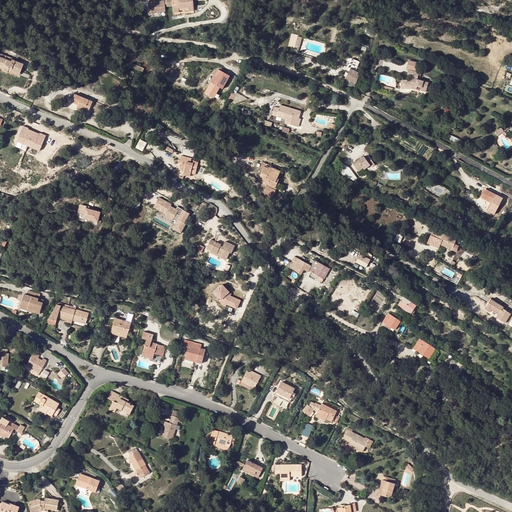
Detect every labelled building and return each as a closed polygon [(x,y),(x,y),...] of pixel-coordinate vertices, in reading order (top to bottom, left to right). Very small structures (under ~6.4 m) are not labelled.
[(188,11),(193,10),(192,0),(166,0),(167,1),(167,6),(172,6),(173,12),(179,12),(179,10),(178,8),(188,7),(188,9),(188,11)] [(150,2),(151,13),(156,13),(156,11),(165,10),(165,6),(164,1),(150,2)] [(288,46),(300,49),(303,36),(292,33),(288,46)] [(0,57),(11,62),(12,60),(12,58),(0,53),(0,57)] [(0,64),(4,66),(3,68),(2,71),(7,73),(8,71),(10,67),(12,68),(11,69),(20,72),(23,64),(12,60),(11,62),(0,57),(0,64)] [(415,63),(406,61),(404,69),(413,71),(415,63)] [(144,72),(145,67),(131,62),(129,66),(144,72)] [(511,64),(511,65),(511,69),(505,67),(503,73),(507,75),(506,77),(507,78),(511,79),(510,81),(511,82),(511,64)] [(19,75),(20,72),(11,69),(12,68),(10,67),(8,71),(19,75)] [(356,83),(360,73),(350,69),(348,74),(347,77),(346,79),(356,83)] [(220,72),(216,78),(214,77),(210,84),(222,91),(230,78),(220,72)] [(427,82),(415,80),(415,81),(411,80),(400,80),(400,85),(403,85),(404,86),(410,87),(410,89),(413,89),(425,92),(427,82)] [(72,100),(78,102),(78,104),(76,107),(84,111),(85,109),(89,111),(92,102),(75,94),(72,100)] [(296,126),(299,119),(301,112),(280,105),(279,108),(275,107),(272,115),(277,117),(278,115),(287,118),(286,120),(285,123),(296,126)] [(27,129),(23,127),(16,143),(37,152),(44,136),(39,134),(38,135),(27,130),(27,129)] [(450,135),(448,139),(461,145),(463,141),(450,135)] [(143,151),(148,142),(141,138),(136,147),(143,151)] [(195,150),(183,147),(182,154),(194,157),(195,150)] [(371,167),(374,164),(368,156),(365,158),(363,156),(353,164),(358,171),(363,167),(364,169),(370,165),(371,167)] [(184,173),(191,175),(191,173),(192,171),(196,172),(198,163),(194,162),(193,164),(191,163),(192,159),(181,157),(180,160),(182,161),(182,162),(180,171),(184,172),(184,173)] [(265,193),(263,199),(269,202),(271,198),(272,199),(275,191),(274,191),(276,187),(283,190),(284,186),(277,183),(278,182),(276,181),(277,179),(279,174),(273,172),(274,169),(270,168),(270,169),(265,167),(259,179),(262,181),(268,184),(266,188),(264,193),(265,193)] [(489,200),(492,202),(487,210),(494,214),(501,201),(494,198),(496,194),(485,189),(481,196),(488,200),(489,200)] [(165,216),(173,220),(174,218),(179,210),(177,209),(170,205),(171,203),(159,197),(154,206),(167,214),(165,216)] [(179,210),(174,218),(178,220),(178,219),(182,212),(184,209),(178,206),(177,209),(179,210)] [(98,212),(80,207),(77,218),(95,223),(98,212)] [(173,228),(181,233),(186,223),(185,223),(190,213),(184,209),(182,212),(178,219),(178,220),(173,228)] [(438,249),(440,245),(452,250),(454,244),(456,239),(447,236),(447,237),(441,235),(433,232),(428,245),(438,249)] [(225,246),(214,241),(209,251),(215,253),(216,251),(223,255),(224,254),(232,257),(233,254),(235,255),(239,247),(229,242),(227,247),(226,249),(224,248),(225,246)] [(320,245),(318,248),(328,253),(330,249),(320,245)] [(216,251),(215,253),(230,260),(232,257),(224,254),(223,255),(216,251)] [(310,276),(322,282),(329,268),(314,260),(312,264),(300,257),(294,267),(302,272),(304,267),(312,272),(310,276)] [(380,281),(389,286),(391,282),(382,277),(380,281)] [(232,295),(223,286),(215,294),(223,301),(220,303),(225,308),(226,308),(227,306),(236,310),(240,300),(231,297),(232,295)] [(40,294),(29,291),(27,295),(26,300),(23,299),(21,306),(32,310),(32,312),(36,313),(36,311),(40,312),(44,300),(39,299),(40,294)] [(413,308),(415,305),(403,297),(398,305),(409,312),(412,308),(413,308)] [(496,316),(505,322),(511,311),(490,298),(484,308),(489,311),(491,308),(499,312),(496,316)] [(76,310),(57,304),(49,318),(57,321),(58,318),(59,316),(71,319),(71,317),(74,318),(73,320),(86,324),(89,313),(76,310)] [(388,313),(383,322),(386,324),(390,327),(395,329),(400,321),(388,313)] [(160,324),(162,318),(155,314),(152,321),(160,324)] [(116,318),(113,326),(111,333),(116,335),(117,331),(128,334),(132,323),(116,318)] [(104,331),(111,333),(113,326),(105,324),(104,331)] [(163,356),(165,346),(155,343),(152,342),(153,339),(154,334),(144,332),(142,338),(147,340),(143,352),(152,355),(153,353),(155,353),(163,356)] [(413,348),(428,358),(435,348),(419,338),(413,348)] [(203,364),(206,349),(201,348),(200,350),(192,349),(193,346),(193,342),(185,340),(183,346),(188,347),(186,357),(198,360),(197,362),(203,364)] [(0,351),(0,366),(8,367),(9,354),(7,353),(8,349),(0,348),(0,351)] [(42,361),(38,358),(40,355),(35,351),(33,355),(27,365),(40,372),(47,361),(43,359),(42,361)] [(423,369),(420,374),(431,379),(433,374),(423,369)] [(247,371),(242,381),(256,388),(262,376),(258,374),(257,376),(247,371)] [(295,388),(282,381),(276,392),(281,394),(280,396),(284,399),(285,396),(290,399),(292,395),(293,396),(295,396),(296,393),(293,392),(295,388)] [(129,403),(121,399),(122,396),(112,391),(109,399),(115,402),(111,410),(116,413),(119,408),(131,414),(135,406),(129,403)] [(59,404),(39,392),(34,401),(41,405),(48,409),(46,413),(52,416),(53,414),(57,416),(60,410),(57,408),(59,404)] [(318,402),(314,399),(314,401),(313,403),(310,407),(314,409),(317,404),(321,406),(322,405),(318,402)] [(322,405),(316,416),(325,421),(326,419),(331,421),(337,411),(322,403),(322,405)] [(46,413),(48,409),(41,405),(39,409),(38,410),(45,414),(46,413)] [(309,416),(314,409),(310,407),(308,405),(303,411),(309,416)] [(174,420),(172,424),(170,423),(167,422),(164,430),(162,435),(173,439),(180,418),(172,415),(171,419),(174,420)] [(0,433),(5,436),(8,438),(11,432),(13,428),(15,429),(18,430),(17,431),(21,433),(25,427),(21,425),(20,427),(13,423),(11,426),(7,424),(9,421),(2,417),(0,421),(2,422),(0,424),(0,433)] [(310,437),(314,425),(307,422),(303,434),(310,437)] [(216,442),(230,447),(234,434),(230,432),(229,435),(223,433),(223,432),(214,429),(210,442),(213,443),(213,441),(216,442)] [(370,449),(373,442),(369,440),(369,441),(352,432),(347,430),(339,445),(347,449),(349,444),(356,448),(363,452),(365,446),(370,449)] [(139,452),(138,452),(136,449),(133,451),(135,454),(130,457),(129,457),(139,475),(148,470),(139,452)] [(248,460),(243,470),(258,477),(263,468),(248,460)] [(294,474),(294,476),(302,476),(302,464),(281,464),(275,464),(275,473),(281,473),(281,476),(290,476),(290,474),(294,474)] [(141,478),(150,473),(148,470),(139,475),(141,478)] [(100,481),(81,474),(76,485),(81,487),(82,485),(88,487),(88,489),(96,492),(100,481)] [(386,481),(385,480),(381,494),(391,497),(395,483),(394,483),(396,479),(387,477),(386,481)] [(39,499),(28,503),(31,511),(37,511),(38,510),(43,508),(49,509),(57,511),(59,500),(47,498),(45,499),(45,501),(41,500),(39,499)] [(0,510),(4,511),(17,511),(19,507),(11,504),(11,505),(2,501),(1,504),(0,503),(0,510)] [(352,511),(357,511),(355,503),(350,503),(350,504),(345,505),(345,507),(343,508),(343,507),(337,508),(338,511),(336,511),(335,511),(352,511)]
